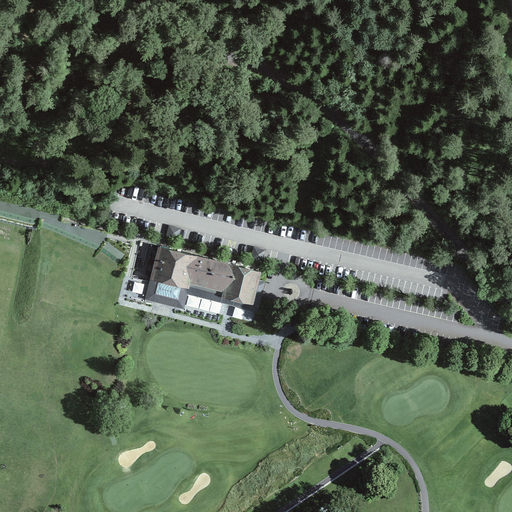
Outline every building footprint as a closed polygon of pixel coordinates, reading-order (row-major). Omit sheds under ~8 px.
[(35,219),(0,210),(0,219),(33,228),(35,219)] [(180,229),(170,226),(167,235),(178,238),(180,229)] [(265,251),(254,248),(252,257),(263,260),(265,251)] [(251,303),(259,274),(160,249),(147,298),(182,307),(187,287),(251,303)] [(133,291),(143,293),(145,282),(135,280),(133,291)] [(253,321),(256,312),(236,305),(233,314),(253,321)]
